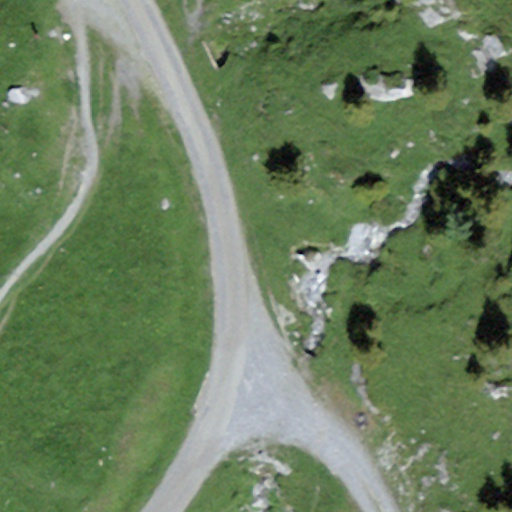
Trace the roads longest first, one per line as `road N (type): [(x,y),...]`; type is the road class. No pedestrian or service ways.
road 1 (unclassified): [(130,0),(210,169),(235,272),(230,362),(214,416),(159,511)]
road 2 (track): [(230,362),(338,449),(381,511)]
